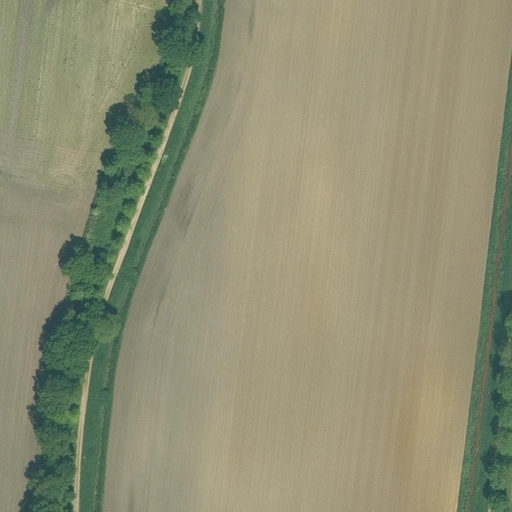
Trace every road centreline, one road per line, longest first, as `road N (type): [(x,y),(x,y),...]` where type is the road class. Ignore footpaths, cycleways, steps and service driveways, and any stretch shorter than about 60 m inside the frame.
road 1 (track): [(74,511),(81,356),(184,58),(193,0)]
road 2 (track): [(511,267),(483,511)]
